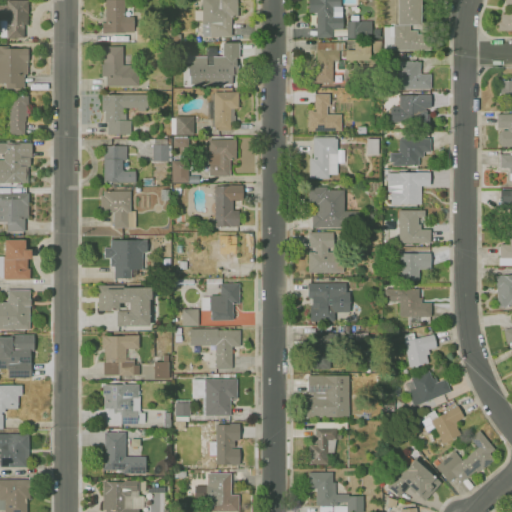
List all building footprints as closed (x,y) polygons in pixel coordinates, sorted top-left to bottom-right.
[(25,0),(0,0),(0,37),(26,37),(25,0)] [(102,0),(103,32),(132,32),(132,17),(125,17),(125,0),(102,0)] [(235,0),(200,0),(200,36),(230,35),(230,16),(235,16),(235,0)] [(315,37),(331,36),(331,28),(341,28),(340,0),(307,0),(307,12),(314,12),(315,37)] [(422,0),(396,0),(396,25),(392,25),(392,50),(422,50),(422,0)] [(511,0),(502,0),(503,3),(511,3),(511,12),(497,12),(497,30),(511,30),(511,0)] [(345,21),(345,38),(370,37),(370,20),(345,21)] [(339,42),(314,41),(313,83),(340,84),(340,71),(331,71),(332,60),(338,60),(339,42)] [(186,56),(186,84),(236,84),(236,42),(220,42),(220,55),(211,56),(211,63),(204,63),(204,56),(186,56)] [(366,60),(367,42),(353,42),(353,50),(344,49),(344,59),(366,60)] [(0,83),(4,83),(4,88),(23,88),(23,74),(27,74),(27,46),(0,45),(0,83)] [(121,45),(101,46),(101,76),(104,76),(104,85),(137,85),(137,64),(121,65),(121,45)] [(396,88),(429,88),(428,73),(418,73),(418,60),(396,61),(396,88)] [(511,79),(498,79),(498,98),(511,98),(511,79)] [(236,91),(212,91),(212,129),(229,129),(229,119),(233,118),(233,108),(237,108),(236,91)] [(143,108),(143,94),(100,93),(99,112),(105,112),(104,133),(128,134),(128,119),(122,119),(123,107),(143,108)] [(306,110),(306,130),(340,131),(340,113),(328,113),(328,93),(312,93),(312,110),(306,110)] [(397,94),(397,106),(389,106),(389,122),(427,121),(427,107),(429,107),(429,93),(397,94)] [(26,95),(7,94),(6,133),(25,134),(26,95)] [(511,146),(511,113),(495,113),(495,128),(497,128),(497,146),(511,146)] [(169,116),(170,135),(193,134),(192,116),(169,116)] [(336,173),(335,136),(311,136),(312,156),(307,156),(308,178),(328,177),(328,173),(336,173)] [(235,138),(206,138),(206,175),(228,175),(228,159),(235,159),(235,138)] [(397,138),(398,166),(419,165),(419,152),(429,151),(429,138),(397,138)] [(28,142),(0,142),(0,153),(1,153),(1,159),(0,158),(0,182),(28,182),(28,142)] [(102,182),(134,181),(133,170),(121,170),(121,160),(125,160),(125,144),(101,145),(102,182)] [(151,160),(166,160),(166,144),(150,144),(151,160)] [(508,167),(508,181),(511,180),(511,153),(498,154),(498,167),(508,167)] [(170,182),(187,181),(186,159),(170,160),(170,182)] [(429,185),(429,170),(385,172),(385,192),(389,192),(389,204),(419,203),(419,185),(429,185)] [(212,185),(213,226),(238,225),(237,209),(232,209),(232,199),(241,199),(241,185),(212,185)] [(5,231),(24,230),(23,215),(27,215),(27,187),(0,187),(0,221),(5,221),(5,231)] [(342,188),(308,187),(308,227),(343,227),(343,218),(345,218),(346,212),(342,212),(342,188)] [(511,220),(511,189),(499,189),(499,220),(511,220)] [(130,190),(98,190),(99,212),(111,211),(111,226),(130,226),(130,190)] [(428,242),(429,228),(421,228),(421,209),(397,209),(396,242),(428,242)] [(498,243),(497,264),(511,264),(511,229),(505,229),(504,243),(498,243)] [(340,273),(340,232),(307,232),(307,249),(307,272),(340,273)] [(229,271),(229,256),(236,256),(236,235),(217,234),(217,242),(210,242),(210,259),(214,259),(214,270),(229,271)] [(2,279),(29,278),(28,248),(24,248),(24,238),(2,239),(3,255),(0,255),(0,262),(2,262),(2,279)] [(111,277),(130,277),(130,269),(140,269),(140,252),(145,252),(145,239),(108,239),(108,246),(102,247),(103,258),(111,257),(111,277)] [(397,252),(397,279),(417,279),(417,269),(429,269),(429,252),(397,252)] [(511,275),(494,276),(495,305),(511,304),(511,275)] [(347,282),(306,282),(306,297),(309,297),(309,319),(333,319),(333,312),(347,312),(347,282)] [(218,283),(218,296),(199,296),(200,310),(210,310),(210,320),(232,320),(232,304),(238,304),(238,283),(218,283)] [(148,325),(148,286),(115,287),(115,284),(95,284),(96,310),(114,309),(114,325),(148,325)] [(429,316),(429,302),(418,302),(418,288),(383,288),(382,300),(397,301),(397,315),(429,316)] [(0,328),(28,329),(29,289),(6,289),(6,301),(0,301),(0,328)] [(197,325),(197,309),(181,308),(180,325),(197,325)] [(511,312),(511,313),(511,319),(511,326),(502,328),(504,343),(511,341),(511,312)] [(188,345),(214,345),(214,368),(231,368),(231,346),(239,346),(239,329),(189,328),(188,345)] [(428,362),(425,350),(435,348),(432,333),(401,340),(407,367),(428,362)] [(7,377),(30,377),(29,348),(33,348),(32,334),(0,334),(0,367),(6,367),(7,377)] [(101,334),(100,374),(137,375),(137,362),(124,361),(125,348),(137,348),(137,335),(101,334)] [(312,369),(330,368),(328,335),(310,336),(312,369)] [(167,379),(167,362),(152,361),(152,379),(167,379)] [(449,391),(443,378),(433,382),(429,370),(402,380),(412,405),(449,391)] [(347,375),(306,374),(305,394),(304,394),(304,416),(347,417),(347,375)] [(228,414),(228,398),(235,398),(235,378),(190,378),(190,397),(203,397),(203,415),(228,414)] [(103,383),(103,423),(142,423),(142,412),(137,412),(137,383),(103,383)] [(19,384),(0,384),(0,428),(3,429),(3,408),(19,409),(19,384)] [(173,415),(188,415),(188,402),(173,402),(173,415)] [(462,416),(456,404),(435,416),(433,412),(418,420),(424,431),(433,427),(441,442),(459,433),(452,421),(462,416)] [(335,452),(336,422),(314,422),(314,444),(308,444),(308,464),(326,464),(326,452),(335,452)] [(214,464),(238,464),(238,447),(236,447),(236,423),(213,424),(213,440),(207,441),(207,454),(214,454),(214,464)] [(123,431),(101,431),(102,470),(121,469),(121,473),(144,473),(143,455),(123,455),(123,431)] [(434,465),(447,481),(454,476),(460,483),(495,455),(476,431),(467,437),(475,447),(460,459),(453,450),(434,465)] [(27,433),(0,433),(0,466),(27,466),(27,433)] [(423,500),(438,482),(428,473),(430,470),(414,457),(396,478),(393,476),(384,486),(397,496),(406,485),(423,500)] [(306,472),(307,488),(314,488),(314,504),(345,503),(345,511),(362,511),(361,494),(332,494),(332,471),(306,472)] [(229,472),(205,472),(205,509),(237,509),(237,494),(229,494),(229,472)] [(29,480),(0,478),(0,498),(4,499),(3,511),(25,511),(26,497),(28,498),(29,480)] [(137,480),(101,480),(101,511),(130,511),(130,496),(137,496),(137,480)]
